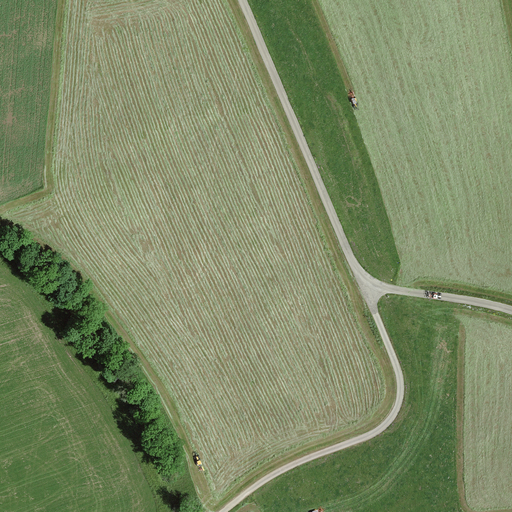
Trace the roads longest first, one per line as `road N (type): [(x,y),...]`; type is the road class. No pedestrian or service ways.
road 1 (unclassified): [(222,511),(290,465),(390,419),(400,395),(398,369),(363,284)]
road 2 (unclassified): [(363,284),(242,0)]
road 3 (unclassified): [(511,311),(363,284)]
